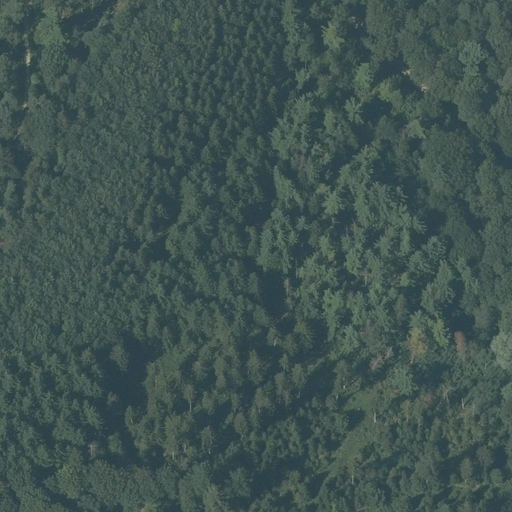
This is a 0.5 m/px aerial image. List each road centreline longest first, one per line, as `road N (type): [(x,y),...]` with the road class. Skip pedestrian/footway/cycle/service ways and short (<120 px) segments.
road 1 (track): [(511,341),(479,215),(472,151),(332,0)]
road 2 (unknown): [(320,0),(357,107),(438,216),(481,298),(511,320)]
road 3 (unknown): [(29,0),(24,97),(0,154)]
road 4 (track): [(511,52),(440,33),(367,0)]
